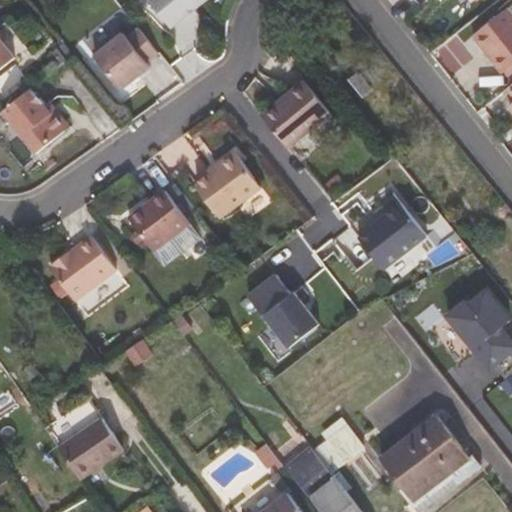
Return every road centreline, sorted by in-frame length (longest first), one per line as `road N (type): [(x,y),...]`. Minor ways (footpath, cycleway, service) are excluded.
road 1 (residential): [(220,81),(77,186),(42,206),(0,212)]
road 2 (residential): [(511,182),(365,0)]
road 3 (unknown): [(394,343),(511,494)]
road 4 (residential): [(313,195),(220,81)]
road 5 (unknown): [(110,411),(185,511)]
